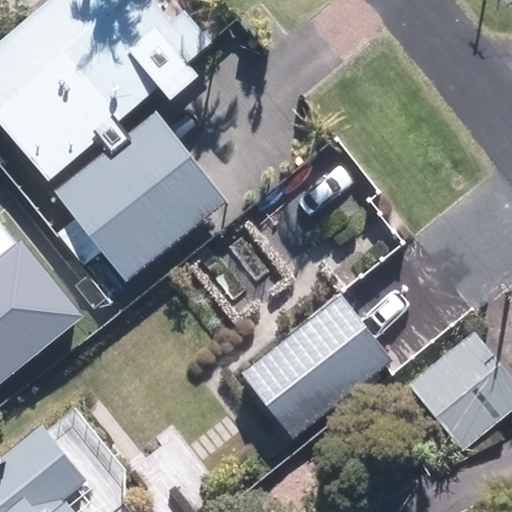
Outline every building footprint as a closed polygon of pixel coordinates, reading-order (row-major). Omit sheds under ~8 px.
[(67,0),(0,56),(0,103),(61,176),(174,82),(188,100),(217,75),(206,62),(232,39),(199,0),(67,0)] [(66,191),(140,283),(241,202),(169,110),(66,191)] [(0,376),(87,305),(3,205),(0,208),(0,376)] [(255,374),(304,438),(405,360),(356,297),(255,374)] [(421,384),(471,450),(511,419),(511,361),(489,332),(421,384)] [(0,471),(0,511),(111,511),(102,500),(90,508),(83,498),(110,478),(66,421),(0,471)]
